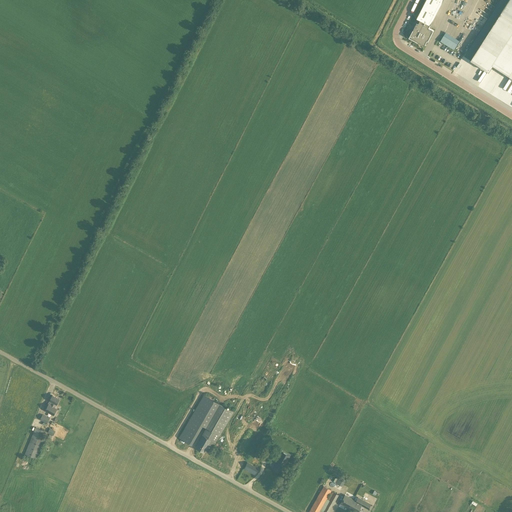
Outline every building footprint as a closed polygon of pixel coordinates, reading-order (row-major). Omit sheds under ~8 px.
[(442,0),(425,0),(416,18),(420,20),(418,23),(416,22),(414,27),(413,26),(412,27),(414,28),(410,37),(418,41),(418,42),(417,42),(421,44),(425,46),(424,45),(426,40),(427,41),(432,31),(428,28),(429,25),(430,25),(442,0)] [(511,0),(507,0),(501,11),(511,18),(511,0)] [(445,32),(440,41),(453,50),(459,41),(445,32)] [(282,369),(277,379),(283,382),(288,372),(282,369)] [(52,395),(50,401),(48,404),(49,404),(45,410),(54,415),(57,409),(55,407),(59,399),(52,395)] [(202,425),(207,428),(196,448),(204,452),(207,447),(211,450),(219,435),(220,435),(233,411),(205,396),(188,427),(182,439),(191,444),(202,425)] [(40,419),(47,424),(50,419),(43,414),(40,419)] [(47,432),(35,427),(25,454),(36,459),(47,432)] [(277,459),(274,466),(281,470),(289,456),(282,452),(280,455),(277,454),(275,458),(277,459)] [(255,474),(258,469),(247,463),(245,468),(255,474)] [(336,483),(342,486),(345,481),(339,477),(338,479),(337,478),(335,482),(336,483)] [(319,511),(332,490),(324,486),(308,511),(319,511)] [(320,511),(328,511),(339,495),(332,491),(320,511)] [(356,496),(354,500),(345,495),(340,504),(355,511),(356,511),(361,505),(368,509),(371,504),(358,497),(357,497),(356,496)]
